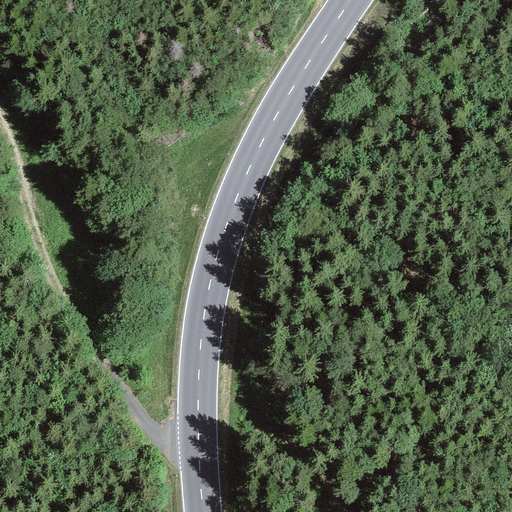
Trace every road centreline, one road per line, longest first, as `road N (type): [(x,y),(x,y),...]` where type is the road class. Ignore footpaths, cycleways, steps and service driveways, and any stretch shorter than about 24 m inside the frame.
road 1 (secondary): [(352,0),(271,125),(219,249),(200,348),(203,511)]
road 2 (track): [(198,453),(153,429),(86,341),(32,221),(20,156),(0,111)]
